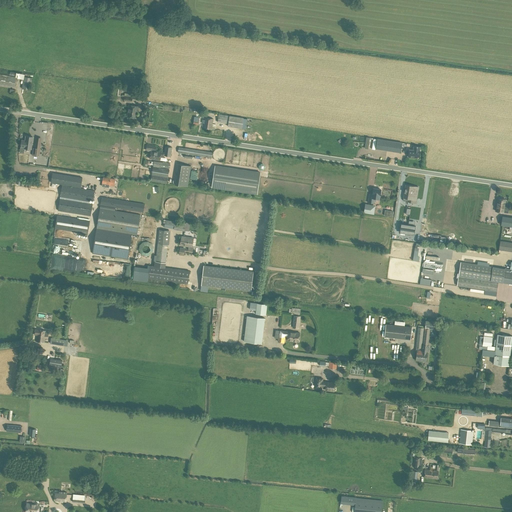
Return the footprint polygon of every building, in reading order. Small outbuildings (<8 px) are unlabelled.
[(15,77),(0,74),(0,84),(14,87),(16,78),(16,77),(15,77)] [(30,90),(32,78),(24,76),(23,80),(22,89),(30,90)] [(129,105),(127,116),(135,117),(136,111),(137,111),(138,106),(129,105)] [(218,115),(217,122),(228,124),(227,126),(246,129),(248,119),(229,116),(218,115)] [(202,119),(202,123),(204,123),(203,127),(214,129),(215,124),(212,124),(213,119),(205,117),(204,120),(202,119)] [(25,136),(23,148),(31,149),(33,137),(25,136)] [(400,152),(402,143),(377,139),(376,149),(400,152)] [(147,145),(146,150),(147,150),(147,151),(150,152),(149,159),(160,160),(161,156),(164,156),(164,155),(171,156),(172,147),(165,146),(164,152),(152,150),(155,150),(156,146),(147,145)] [(420,151),(419,151),(420,147),(414,146),(413,150),(409,149),(408,157),(414,158),(415,156),(419,157),(420,151)] [(178,147),(178,153),(195,155),(195,157),(185,155),(184,157),(195,159),(195,158),(201,159),(201,156),(212,158),(213,152),(178,147)] [(178,164),(175,184),(187,186),(191,166),(178,164)] [(153,166),(151,180),(167,183),(169,169),(153,166)] [(260,172),(215,166),(212,187),(257,194),(260,172)] [(83,188),(84,178),(55,174),(53,183),(83,188)] [(103,177),(102,183),(109,184),(109,185),(114,186),(115,179),(103,177)] [(62,185),(60,197),(93,202),(95,191),(62,185)] [(405,185),(403,199),(407,200),(407,202),(415,203),(418,187),(405,185)] [(369,196),(368,203),(374,204),(375,199),(379,199),(380,195),(381,189),(373,188),(372,194),(372,197),(369,196)] [(102,196),(100,205),(144,212),(146,203),(102,196)] [(60,198),(58,211),(91,216),(93,204),(60,198)] [(497,198),(495,211),(504,212),(505,199),(497,198)] [(365,205),(364,212),(372,214),(373,207),(369,206),(369,205),(365,205)] [(101,209),(97,228),(138,235),(141,215),(101,209)] [(88,234),(90,221),(57,216),(55,229),(88,234)] [(464,217),(456,217),(455,236),(463,237),(464,217)] [(165,220),(165,226),(185,229),(185,223),(165,220)] [(401,224),(400,232),(407,233),(408,225),(401,224)] [(408,225),(407,233),(414,234),(415,226),(414,226),(408,225)] [(132,235),(97,229),(93,254),(128,260),(132,235)] [(150,265),(148,278),(188,284),(190,271),(165,267),(169,230),(159,229),(156,261),(155,261),(154,266),(150,265)] [(180,247),(179,255),(184,255),(184,252),(192,253),(193,247),(192,247),(193,238),(181,236),(180,245),(184,246),(183,248),(180,247)] [(499,250),(511,251),(511,242),(500,241),(499,250)] [(461,261),(457,285),(497,291),(498,281),(511,283),(511,261),(511,262),(510,268),(505,267),(505,268),(461,261)] [(204,265),(201,285),(251,291),(253,271),(204,265)] [(258,305),(257,314),(265,315),(266,305),(258,305)] [(248,316),(245,341),(262,343),(265,318),(248,316)] [(441,323),(438,322),(425,321),(422,351),(421,361),(426,362),(427,351),(429,352),(430,346),(428,345),(430,329),(438,330),(438,329),(440,329),(441,323)] [(380,324),(378,336),(411,339),(412,327),(380,324)] [(420,348),(422,349),(424,325),(418,325),(415,354),(417,354),(416,361),(421,361),(422,351),(420,351),(420,348)] [(35,329),(34,334),(37,335),(36,341),(44,343),(45,336),(48,337),(49,332),(35,329)] [(280,331),(278,342),(284,343),(285,336),(288,337),(288,341),(299,342),(300,333),(280,331)] [(511,342),(511,334),(497,333),(496,347),(506,348),(505,352),(511,353),(511,342)] [(484,336),(483,347),(491,347),(492,337),(484,336)] [(509,366),(511,353),(505,352),(506,348),(496,347),(494,364),(509,366)] [(316,377),(314,388),(321,389),(322,387),(326,387),(325,390),(333,391),(334,383),(322,381),(322,378),(316,377)] [(410,412),(410,422),(426,422),(426,413),(410,412)] [(511,418),(500,418),(500,422),(499,426),(511,427),(511,418)] [(461,429),(459,443),(472,445),(473,430),(461,429)] [(429,430),(428,440),(447,442),(448,432),(429,430)] [(414,457),(413,467),(421,468),(422,458),(414,457)] [(425,470),(424,478),(438,479),(438,471),(425,470)] [(73,494),(72,502),(85,503),(86,495),(73,494)] [(342,496),(342,501),(355,503),(354,511),(381,511),(383,500),(342,496)]
